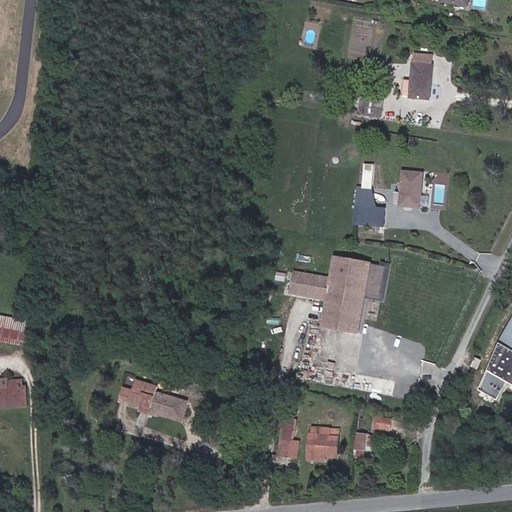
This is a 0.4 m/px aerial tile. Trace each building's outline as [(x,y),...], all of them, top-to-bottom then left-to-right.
[(417,91),(441,91),(443,55),(440,54),(441,44),(424,43),(423,54),(418,55),(417,91)] [(377,103),(390,106),(392,91),(368,87),(367,95),(377,98),(377,103)] [(381,175),(381,172),(382,165),(382,160),(375,159),(374,174),(381,175)] [(381,172),(395,173),(396,166),(382,165),(381,172)] [(409,200),(430,202),(432,167),(412,167),(410,183),(405,184),(404,194),(409,195),(409,200)] [(395,207),(396,200),(385,199),(384,207),(395,207)] [(395,215),(395,207),(384,207),(376,206),(376,214),(395,215)] [(371,328),(377,290),(393,293),(398,261),(346,253),(343,275),(307,269),(303,290),(339,296),(335,323),(371,328)] [(0,341),(28,349),(28,328),(17,325),(7,322),(0,319),(0,341)] [(511,331),(507,340),(494,368),(511,382),(511,331)] [(199,417),(206,399),(176,385),(177,380),(154,370),(152,378),(143,374),(136,391),(158,400),(160,396),(170,399),(168,404),(178,408),(199,417)] [(0,405),(21,404),(20,386),(0,386),(0,405)] [(178,408),(168,404),(170,399),(160,396),(158,400),(157,405),(175,414),(178,408)] [(254,440),(264,441),(267,404),(257,404),(257,417),(250,417),(249,426),(255,426),(254,440)] [(388,418),(405,421),(407,409),(389,407),(388,418)] [(295,446),(310,447),(311,431),(306,431),(306,409),(297,409),(295,446)] [(378,437),(384,437),(384,421),(371,417),(371,421),(371,428),(373,427),(373,434),(378,435),(378,437)] [(342,447),(351,447),(351,427),(342,427),(342,420),(323,420),(323,446),(342,447)] [(377,446),(378,437),(378,435),(373,434),(373,427),(371,428),(371,421),(364,421),(363,446),(377,446)]
